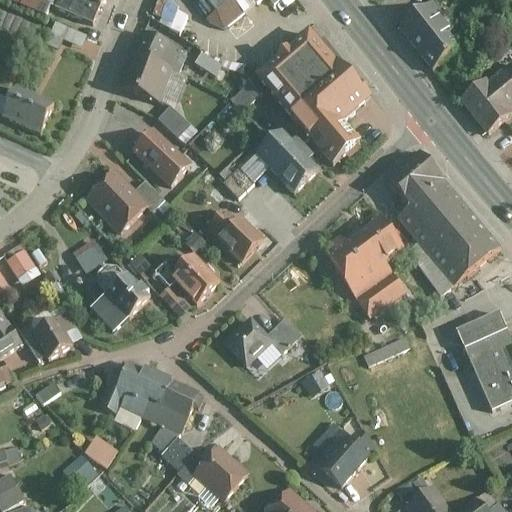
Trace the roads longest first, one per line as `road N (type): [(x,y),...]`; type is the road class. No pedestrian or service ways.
road 1 (residential): [(433,119),(219,315),(157,353)]
road 2 (residential): [(340,511),(157,353)]
road 3 (residential): [(59,174),(97,110),(140,0)]
road 4 (secondary): [(339,0),(433,119)]
